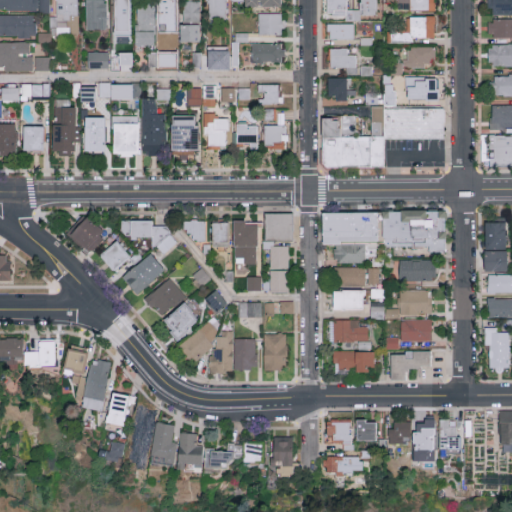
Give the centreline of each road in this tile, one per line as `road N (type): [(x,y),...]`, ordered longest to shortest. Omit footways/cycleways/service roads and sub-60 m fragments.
road 1 (tertiary): [(511,189),(14,192)]
road 2 (residential): [(310,395),(308,0)]
road 3 (residential): [(463,394),(463,0)]
road 4 (tertiary): [(215,396),(511,393)]
road 5 (tertiary): [(14,192),(22,230),(101,309)]
road 6 (tertiary): [(101,309),(166,381),(215,396)]
